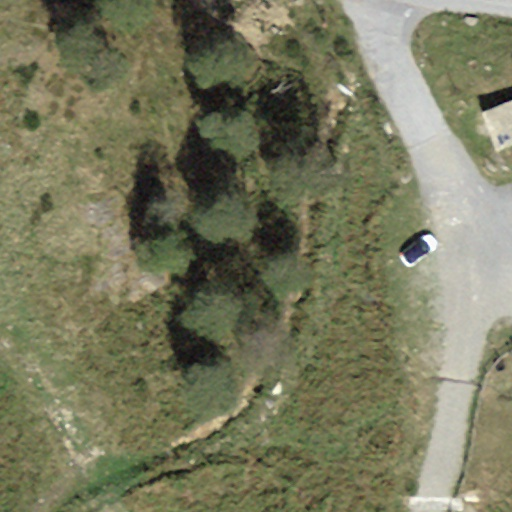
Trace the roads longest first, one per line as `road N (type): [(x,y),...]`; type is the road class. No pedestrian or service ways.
road 1 (track): [(369,0),(421,136),(489,256)]
road 2 (track): [(489,256),(456,412),(422,511)]
